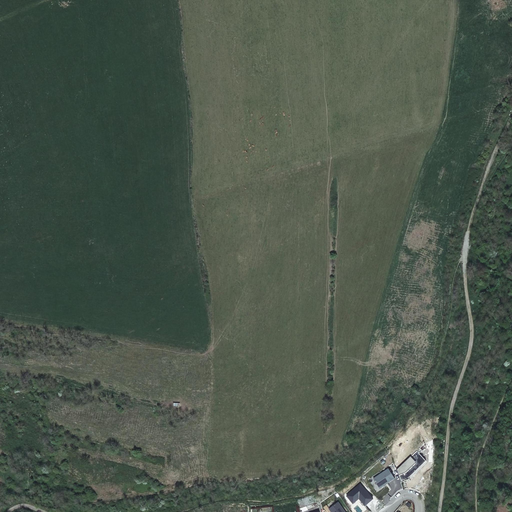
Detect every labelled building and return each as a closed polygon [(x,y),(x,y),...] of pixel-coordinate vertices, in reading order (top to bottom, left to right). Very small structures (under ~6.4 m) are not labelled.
[(420,466),(426,461),(419,454),(417,451),(396,470),(401,482),(409,479),(408,477),(407,474),(418,465),(420,466)] [(407,474),(408,477),(420,466),(418,465),(407,474)] [(388,469),(374,479),(379,487),(387,482),(388,483),(394,479),(388,469)] [(359,499),(365,506),(373,499),(360,484),(346,496),(353,504),(359,499)] [(345,511),(338,502),(329,509),(331,511),(345,511)]
